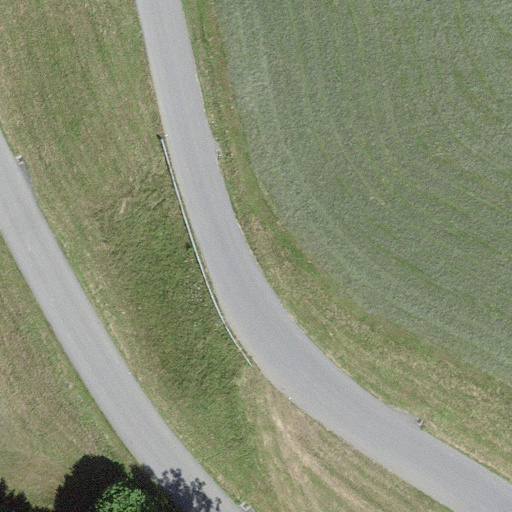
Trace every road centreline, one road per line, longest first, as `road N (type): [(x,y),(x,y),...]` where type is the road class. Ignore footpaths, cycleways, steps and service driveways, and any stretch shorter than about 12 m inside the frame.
road 1 (unclassified): [(156,0),(186,134),(233,263),(276,337),(365,420),(506,511)]
road 2 (unclassified): [(215,511),(176,475),(98,360),(0,175)]
